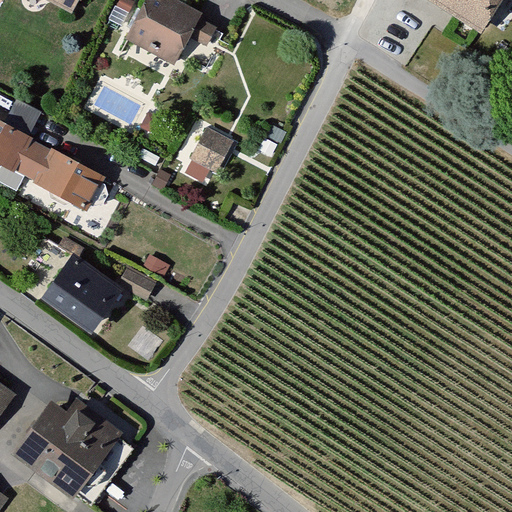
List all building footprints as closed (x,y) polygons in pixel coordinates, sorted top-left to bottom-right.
[(72,0),(47,0),(66,11),(72,0)] [(197,9),(178,0),(133,0),(118,33),(173,57),(185,30),(206,40),(213,26),(193,18),(197,9)] [(498,0),(428,0),(479,31),(498,0)] [(99,172),(0,122),(0,166),(81,208),(99,172)] [(227,140),(198,125),(181,156),(210,171),(227,140)] [(115,289),(59,253),(31,295),(87,331),(115,289)] [(0,406),(13,390),(0,379),(0,406)] [(110,438),(47,393),(8,447),(70,492),(110,438)]
